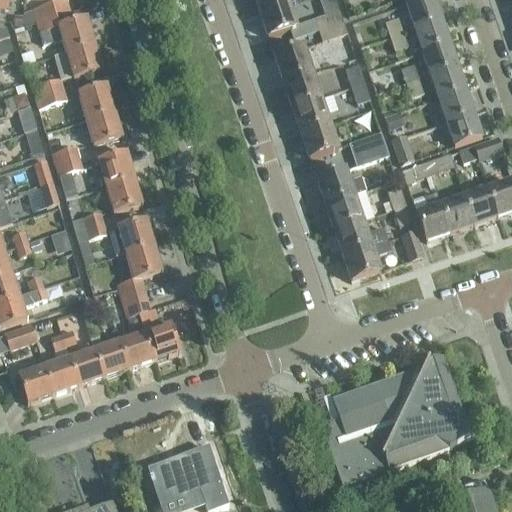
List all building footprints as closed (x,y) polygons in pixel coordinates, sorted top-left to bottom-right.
[(0,0),(0,12),(8,13),(8,0),(0,0)] [(253,0),(259,15),(287,6),(284,0),(253,0)] [(431,0),(406,8),(415,33),(442,24),(434,0),(431,0)] [(32,15),(36,27),(70,18),(66,5),(32,15)] [(287,6),(259,15),(268,41),(295,31),(287,6)] [(315,23),(319,35),(342,27),(338,15),(315,23)] [(61,45),(65,58),(94,49),(87,24),(73,28),(70,18),(36,27),(43,50),(61,45)] [(385,28),(390,42),(403,38),(398,23),(385,28)] [(415,33),(423,56),(450,47),(442,24),(415,33)] [(342,27),(319,35),(323,47),(347,39),(342,27)] [(6,33),(0,33),(0,45),(9,42),(6,33)] [(403,38),(390,42),(395,56),(407,52),(403,38)] [(423,56),(431,80),(458,71),(450,47),(423,56)] [(31,92),(35,103),(63,94),(61,86),(73,82),(73,84),(102,76),(94,49),(65,58),(54,61),(60,84),(31,92)] [(275,61),(283,86),(311,77),(303,51),(275,61)] [(345,74),(351,92),(364,87),(358,70),(345,74)] [(400,75),(405,89),(419,85),(413,70),(400,75)] [(431,80),(439,103),(466,94),(458,71),(431,80)] [(283,86),(292,113),(320,103),(311,77),(283,86)] [(419,85),(405,89),(411,103),(424,99),(419,85)] [(364,87),(351,92),(357,110),(370,105),(364,87)] [(78,99),(86,125),(114,117),(107,91),(78,99)] [(63,94),(35,103),(38,115),(67,106),(63,94)] [(439,103),(447,127),(474,118),(466,94),(439,103)] [(292,113),(301,137),(329,128),(320,103),(292,113)] [(114,117),(86,125),(93,152),(122,143),(114,117)] [(474,118),(447,127),(455,151),(482,141),(474,118)] [(329,128),(301,137),(310,163),(338,154),(329,128)] [(349,149),(353,160),(385,149),(381,138),(349,149)] [(395,145),(403,170),(417,165),(408,141),(395,145)] [(497,145),(484,149),(474,152),(477,164),(501,156),(497,145)] [(385,149),(353,160),(357,171),(388,160),(385,149)] [(51,159),(55,172),(79,164),(76,151),(51,159)] [(463,169),(477,164),(473,153),(459,157),(463,169)] [(98,166),(106,192),(134,184),(127,158),(98,166)] [(450,159),(425,167),(430,180),(454,172),(450,159)] [(79,164),(55,172),(58,182),(82,174),(79,164)] [(33,170),(40,193),(53,189),(45,166),(33,170)] [(430,180),(425,167),(412,172),(416,185),(430,180)] [(316,182),(325,209),(353,199),(365,195),(360,182),(349,186),(344,173),(316,182)] [(134,184),(106,192),(113,219),(142,210),(134,184)] [(511,188),(511,185),(487,193),(497,221),(511,215),(511,188)] [(53,189),(40,193),(46,213),(58,209),(53,189)] [(386,198),(392,214),(406,210),(399,193),(386,198)] [(487,193),(464,201),(473,229),(497,221),(487,193)] [(450,237),(440,209),(436,198),(413,206),(427,245),(450,237)] [(325,209),(334,234),(362,225),(353,199),(325,209)] [(464,201),(440,209),(450,237),(473,229),(464,201)] [(0,207),(0,232),(12,228),(4,206),(0,207)] [(406,210),(392,214),(399,232),(412,228),(406,210)] [(71,226),(75,238),(103,230),(100,218),(71,226)] [(118,237),(109,239),(117,263),(125,261),(154,252),(146,225),(117,234),(118,237)] [(334,234),(342,260),(387,244),(382,232),(366,237),(362,225),(334,234)] [(103,230),(75,238),(78,248),(106,240),(103,230)] [(401,241),(409,265),(423,261),(414,236),(401,241)] [(12,241),(16,253),(28,249),(24,237),(12,241)] [(387,244),(342,260),(351,285),(379,276),(374,261),(390,255),(387,244)] [(28,249),(16,253),(19,263),(31,259),(28,249)] [(117,290),(120,300),(144,294),(141,283),(162,277),(154,252),(125,261),(132,285),(117,290)] [(0,258),(0,283),(12,280),(4,257),(0,258)] [(0,283),(0,307),(19,301),(12,280),(0,283)] [(27,286),(31,297),(31,298),(43,294),(39,282),(27,286)] [(19,301),(0,307),(0,333),(27,324),(23,312),(47,304),(43,294),(31,298),(31,297),(19,301)] [(120,300),(123,311),(147,304),(144,294),(120,300)] [(147,304),(123,311),(126,323),(151,316),(147,304)] [(151,316),(138,320),(144,338),(153,366),(180,357),(171,329),(159,333),(153,316),(151,316)] [(4,340),(9,356),(36,347),(31,331),(4,340)] [(60,340),(65,352),(76,348),(72,336),(60,340)] [(118,346),(128,375),(153,366),(144,338),(118,346)] [(58,367),(43,372),(53,400),(78,392),(69,363),(65,352),(60,340),(50,343),(58,367)] [(94,355),(103,383),(128,375),(118,346),(102,352),(98,341),(90,343),(94,355)] [(69,363),(78,392),(103,383),(94,355),(69,363)] [(320,430),(342,492),(472,446),(443,363),(428,368),(429,366),(428,365),(420,382),(414,379),(333,407),(339,423),(320,430)] [(53,400),(43,372),(17,381),(27,409),(53,400)] [(321,406),(313,409),(315,417),(323,414),(321,406)] [(205,511),(222,511),(228,510),(209,452),(150,471),(152,477),(151,477),(153,483),(154,482),(161,507),(200,495),(205,511)] [(494,511),(488,493),(464,501),(459,487),(424,499),(428,511),(433,511),(447,507),(448,511),(494,511)]
